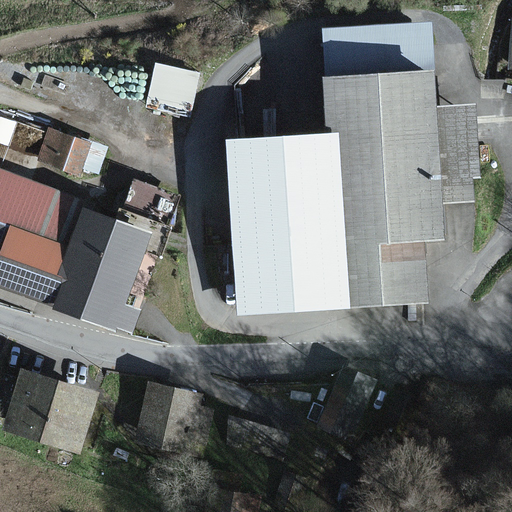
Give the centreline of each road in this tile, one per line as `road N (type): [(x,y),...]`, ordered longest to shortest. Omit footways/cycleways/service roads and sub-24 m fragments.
road 1 (tertiary): [(0,313),(145,356),(396,352),(439,359)]
road 2 (residential): [(439,359),(444,317),(511,229)]
